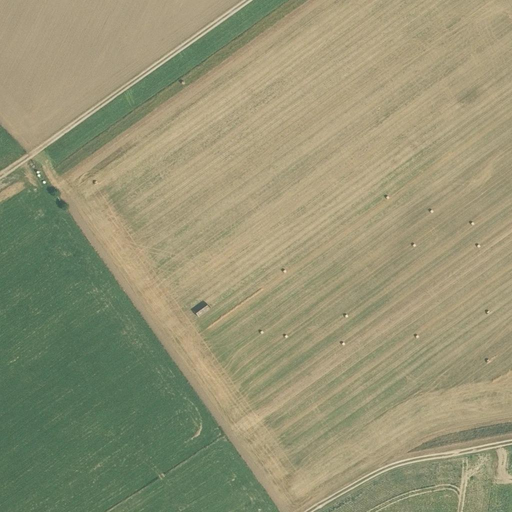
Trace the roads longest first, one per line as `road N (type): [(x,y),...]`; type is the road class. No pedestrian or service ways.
road 1 (track): [(247,0),(0,177)]
road 2 (track): [(309,511),(395,465),(511,442)]
